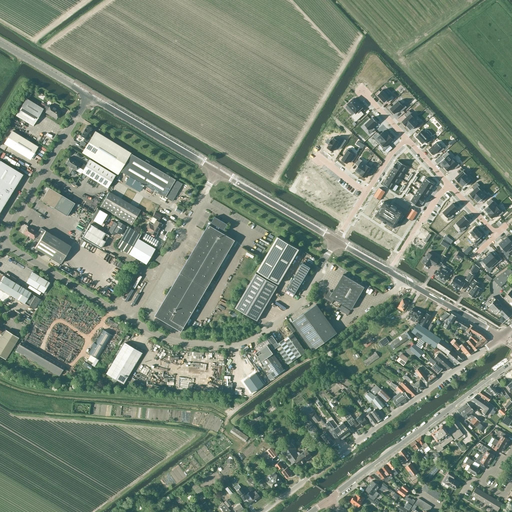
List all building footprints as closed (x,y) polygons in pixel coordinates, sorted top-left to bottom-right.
[(384,65),(382,62),(377,57),(374,60),(379,65),(381,67),(384,65)] [(366,77),(365,78),(368,82),(369,81),(374,86),(377,83),(380,87),(386,81),(383,78),(381,80),(372,71),(369,74),(369,73),(365,77),(366,77)] [(382,90),(377,95),(380,98),(381,100),(382,100),(384,103),(387,100),(389,103),(394,98),(392,95),(389,98),(382,90)] [(33,126),(42,110),(43,109),(26,98),(16,115),(33,126)] [(354,99),(347,104),(348,104),(355,113),(353,115),(351,116),(356,121),(363,114),(359,110),(362,107),(354,99)] [(398,101),(390,109),(395,114),(399,109),(401,112),(407,107),(404,104),(402,106),(398,101)] [(45,106),(43,109),(42,110),(46,112),(46,113),(56,119),(61,111),(50,105),(49,108),(45,106)] [(406,117),(402,121),(406,126),(416,117),(412,112),(411,113),(409,110),(404,115),(406,117)] [(372,117),(364,125),(369,130),(368,131),(370,133),(375,129),(373,127),(377,122),(372,117)] [(416,117),(406,126),(410,130),(415,126),(417,128),(421,124),(419,121),(418,122),(414,118),(416,117)] [(85,129),(83,132),(81,136),(85,138),(84,140),(89,143),(92,138),(90,136),(94,129),(87,126),(85,129)] [(12,131),(4,144),(30,159),(37,146),(12,131)] [(378,132),(372,137),(375,140),(379,144),(389,135),(388,134),(388,135),(389,134),(386,131),(386,132),(384,131),(380,135),(378,132)] [(420,131),(415,136),(418,139),(420,141),(423,144),(425,142),(427,144),(433,139),(430,136),(428,139),(420,131)] [(117,174),(130,153),(96,132),(92,138),(89,143),(82,153),(117,174)] [(389,135),(379,144),(383,148),(382,148),(385,151),(390,146),(388,143),(393,139),(391,138),(392,137),(390,134),(389,135)] [(329,145),(327,147),(333,151),(336,146),(340,149),(346,140),(341,137),(339,140),(334,137),(332,140),(331,140),(328,144),(329,145)] [(428,150),(433,155),(437,151),(440,153),(444,149),(442,146),(441,147),(436,142),(428,150)] [(345,153),(341,160),(347,163),(349,161),(351,162),(355,157),(352,155),(354,152),(348,149),(347,150),(347,149),(344,153),(345,153)] [(445,158),(440,162),(444,166),(444,167),(454,158),(452,159),(448,155),(449,154),(447,152),(442,156),(445,158)] [(177,181),(131,154),(121,172),(172,201),(182,184),(177,181)] [(78,167),(83,170),(86,165),(80,162),(80,163),(70,157),(65,164),(75,170),(78,167)] [(454,158),(444,167),(448,171),(453,167),(455,169),(460,165),(457,163),(458,162),(454,158)] [(86,165),(83,170),(81,172),(107,188),(115,175),(89,159),(86,165)] [(358,166),(355,171),(360,174),(367,163),(366,165),(361,162),(362,161),(359,159),(356,164),(358,166)] [(0,160),(0,211),(23,174),(0,160)] [(395,164),(393,166),(403,172),(407,167),(397,160),(397,161),(395,164)] [(367,163),(360,174),(365,178),(368,172),(371,174),(374,169),(372,167),(372,166),(367,163)] [(29,164),(26,170),(33,173),(36,167),(29,164)] [(392,169),(390,172),(399,178),(403,172),(393,166),(392,169)] [(459,174),(455,178),(459,183),(469,173),(464,169),(464,170),(462,167),(457,172),(459,174)] [(390,172),(387,178),(396,184),(399,178),(390,172)] [(469,173),(459,183),(463,187),(467,183),(470,185),(474,181),(472,178),(471,179),(467,175),(469,174),(469,173)] [(383,183),(383,184),(392,190),(392,189),(396,184),(387,178),(383,184),(383,183)] [(425,178),(421,184),(430,190),(434,184),(425,178)] [(474,190),(469,194),(471,195),(470,196),(472,199),(473,198),(483,189),(479,185),(477,182),(472,187),(474,190)] [(421,184),(418,190),(427,196),(430,190),(421,184)] [(67,216),(74,203),(49,187),(46,192),(47,193),(42,200),(50,205),(49,205),(67,216)] [(385,192),(379,188),(373,196),(380,200),(385,192)] [(483,189),(473,198),(474,199),(474,198),(478,203),(482,198),(484,201),(489,196),(486,194),(485,195),(482,191),(483,189)] [(418,190),(414,195),(424,202),(425,199),(427,196),(418,190)] [(131,225),(140,210),(109,192),(100,207),(131,225)] [(410,201),(420,207),(422,204),(424,202),(414,195),(410,201)] [(489,205),(484,209),(488,214),(496,206),(492,203),(493,201),(491,199),(486,203),(489,205)] [(384,201),(375,216),(382,220),(382,221),(386,224),(386,223),(394,228),(403,213),(384,201)] [(452,203),(443,212),(447,217),(449,220),(454,216),(452,213),(457,208),(452,203)] [(488,214),(492,218),(497,214),(499,217),(503,212),(501,210),(502,209),(498,205),(496,206),(488,214)] [(412,221),(417,212),(411,208),(406,217),(412,221)] [(155,212),(152,216),(144,230),(149,232),(148,232),(156,236),(162,224),(156,220),(156,219),(158,220),(161,215),(155,212)] [(464,216),(456,223),(460,228),(459,229),(462,231),(466,227),(464,225),(469,221),(464,216)] [(184,266),(155,316),(181,331),(211,281),(223,260),(225,257),(227,253),(235,240),(219,231),(220,228),(224,230),(227,224),(215,217),(211,222),(211,223),(212,223),(211,226),(208,225),(206,229),(184,266)] [(114,222),(108,231),(115,235),(116,232),(120,234),(125,226),(118,221),(116,223),(114,222)] [(90,224),(82,237),(101,248),(109,235),(90,224)] [(37,232),(28,226),(24,233),(38,242),(42,235),(45,231),(40,228),(37,232)] [(128,227),(125,231),(116,246),(129,254),(146,264),(155,249),(138,239),(141,234),(128,227)] [(475,227),(469,232),(472,234),(471,235),(474,238),(475,237),(477,240),(474,242),(476,245),(482,240),(479,237),(482,235),(479,232),(477,230),(475,227)] [(45,231),(42,235),(41,238),(38,242),(35,248),(60,263),(71,246),(45,231)] [(145,233),(141,239),(155,248),(159,241),(145,233)] [(277,236),(257,271),(278,284),(299,249),(277,236)] [(511,241),(507,237),(503,240),(511,250),(511,249),(511,241)] [(443,240),(440,244),(447,248),(450,244),(443,240)] [(502,240),(499,243),(500,243),(499,244),(504,249),(502,252),(507,257),(509,254),(508,253),(511,250),(503,240),(503,241),(502,240)] [(490,252),(486,256),(495,266),(499,262),(499,263),(502,260),(497,256),(495,258),(490,252)] [(434,258),(435,257),(428,253),(422,262),(429,267),(431,264),(435,266),(438,260),(434,258)] [(486,256),(482,260),(487,265),(485,267),(489,272),(492,270),(491,269),(495,266),(486,256)] [(13,261),(10,267),(22,273),(25,268),(13,261)] [(303,263),(287,290),(294,294),(310,267),(303,263)] [(475,264),(470,272),(475,275),(479,268),(475,264)] [(440,267),(436,274),(439,277),(441,279),(442,278),(445,281),(452,271),(447,268),(446,270),(440,267)] [(511,271),(509,268),(493,279),(500,287),(505,282),(511,275),(511,271)] [(32,272),(26,282),(43,293),(50,282),(32,272)] [(470,272),(465,279),(470,282),(475,276),(470,272)] [(257,320),(277,286),(256,273),(235,308),(257,320)] [(324,298),(332,303),(334,299),(351,309),(364,287),(343,274),(331,293),(328,291),(324,298)] [(5,277),(0,284),(0,288),(24,303),(30,293),(5,277)] [(455,277),(450,284),(454,286),(456,288),(460,290),(465,283),(455,277)] [(473,297),(474,297),(475,298),(481,289),(477,286),(479,283),(474,280),(470,286),(473,288),(469,294),(470,295),(470,297),(472,298),(473,297)] [(38,295),(31,305),(37,309),(44,299),(38,295)] [(488,301),(491,304),(489,306),(495,313),(497,310),(506,320),(511,314),(496,299),(495,299),(493,296),(488,301)] [(403,299),(398,308),(403,311),(408,303),(403,299)] [(316,304),(292,322),(313,350),(337,333),(316,304)] [(416,320),(419,321),(423,314),(420,312),(421,312),(420,312),(418,311),(419,311),(418,311),(415,309),(415,310),(413,308),(409,314),(411,316),(412,317),(410,320),(415,323),(416,320)] [(426,313),(420,324),(424,328),(431,316),(426,313)] [(450,326),(456,317),(451,314),(448,319),(448,320),(446,323),(445,323),(444,324),(445,325),(444,327),(449,330),(451,327),(450,326)] [(466,331),(470,325),(457,318),(454,323),(463,328),(462,330),(465,332),(466,331)] [(424,328),(420,324),(419,324),(418,323),(411,332),(421,338),(425,341),(435,348),(436,346),(447,354),(447,355),(448,357),(457,364),(462,360),(451,350),(453,347),(441,339),(424,328)] [(490,340),(486,335),(482,332),(474,327),(470,325),(466,331),(469,333),(467,334),(469,337),(471,338),(466,342),(474,351),(490,340)] [(2,335),(0,339),(0,355),(6,359),(19,338),(6,330),(3,335),(2,335)] [(99,359),(113,335),(102,330),(88,354),(99,359)] [(414,337),(409,330),(391,343),(389,344),(393,349),(395,348),(409,339),(409,340),(414,337)] [(274,349),(276,347),(288,364),(306,352),(293,333),(278,343),(272,335),(267,339),(274,349)] [(374,342),(371,337),(363,343),(366,347),(374,342)] [(382,348),(389,342),(385,337),(378,342),(382,348)] [(423,346),(422,345),(425,341),(421,338),(416,345),(421,349),(423,346)] [(465,342),(461,346),(456,341),(452,344),(457,350),(460,347),(467,356),(474,352),(468,345),(465,342)] [(59,376),(64,367),(21,342),(15,351),(59,376)] [(142,353),(124,342),(106,373),(123,384),(142,353)] [(419,358),(424,352),(414,343),(409,349),(419,358)] [(273,353),(267,345),(261,349),(260,349),(260,350),(256,353),(261,361),(273,378),(285,369),(273,353)] [(454,366),(457,364),(448,357),(440,351),(434,358),(449,370),(454,366)] [(179,357),(173,357),(173,366),(185,366),(185,355),(182,355),(182,352),(179,352),(179,357)] [(379,357),(375,352),(363,360),(367,366),(379,357)] [(402,355),(398,360),(403,365),(408,359),(402,355)] [(433,365),(431,367),(438,374),(442,368),(431,358),(428,361),(433,365)] [(427,386),(437,378),(434,373),(430,376),(429,374),(427,376),(420,367),(415,371),(427,386)] [(256,373),(244,381),(252,393),(264,384),(256,373)] [(402,377),(404,380),(409,383),(412,380),(405,374),(402,377)] [(209,381),(206,381),(206,388),(216,388),(216,381),(214,381),(214,379),(208,379),(209,381)] [(412,386),(416,391),(418,393),(425,387),(419,379),(414,384),(412,382),(410,384),(412,386)] [(409,383),(404,380),(399,384),(405,390),(412,397),(418,393),(416,391),(409,383)] [(497,380),(491,384),(492,384),(496,390),(499,393),(501,395),(503,393),(501,392),(500,390),(499,391),(497,389),(501,386),(497,380)] [(396,388),(401,393),(405,390),(399,384),(398,386),(396,388)] [(489,386),(486,388),(483,391),(491,396),(494,394),(495,396),(499,393),(496,390),(492,384),(491,384),(489,385),(489,386)] [(380,396),(380,395),(386,401),(390,397),(382,389),(381,390),(376,385),(370,391),(375,395),(377,393),(380,396)] [(491,396),(483,391),(482,390),(477,394),(487,401),(491,396)] [(370,402),(372,400),(380,409),(385,405),(377,396),(377,397),(369,392),(365,396),(370,402)] [(393,401),(398,407),(410,399),(405,392),(395,399),(393,396),(391,398),(393,401)] [(493,410),(495,408),(493,406),(476,394),(470,399),(485,409),(481,414),(485,417),(486,415),(488,417),(490,414),(489,412),(491,408),(493,410)] [(271,400),(265,404),(268,409),(274,405),(271,400)] [(466,402),(461,406),(466,411),(468,409),(470,412),(475,408),(472,406),(470,407),(466,402)] [(474,417),(466,411),(461,406),(457,409),(461,415),(462,414),(465,418),(468,416),(473,419),(474,417)] [(370,407),(368,409),(371,413),(377,422),(382,419),(375,410),(373,411),(370,407)] [(377,422),(371,413),(368,409),(366,411),(369,414),(366,416),(373,425),(377,422)] [(343,414),(351,426),(354,424),(358,429),(368,422),(362,414),(354,420),(347,411),(343,414)] [(262,418),(259,414),(247,422),(251,427),(262,418)] [(320,420),(316,414),(312,418),(316,423),(320,420)] [(473,419),(470,421),(475,426),(480,421),(475,416),(474,417),(473,419)] [(504,418),(501,422),(508,426),(511,422),(504,418)] [(308,429),(313,425),(308,420),(304,423),(308,429)] [(330,432),(333,430),(331,427),(332,426),(329,421),(324,424),(330,432)] [(462,434),(453,421),(444,427),(442,424),(431,433),(436,440),(432,443),(438,452),(443,448),(442,447),(451,440),(453,439),(454,440),(462,434)] [(347,426),(342,430),(346,436),(352,432),(347,426)] [(245,442),(249,437),(234,427),(230,432),(245,442)] [(340,441),(346,436),(342,430),(336,434),(340,441)] [(263,440),(267,436),(263,431),(259,435),(263,440)] [(328,434),(327,432),(326,432),(321,436),(321,437),(323,439),(329,447),(335,443),(328,434)] [(498,440),(498,441),(505,445),(509,440),(505,438),(507,435),(502,432),(500,435),(499,437),(500,437),(498,440)] [(422,440),(423,439),(421,436),(416,440),(418,443),(419,442),(421,445),(420,446),(423,449),(426,448),(429,446),(425,442),(424,443),(422,440)] [(492,437),(487,445),(491,447),(492,448),(497,451),(500,453),(500,452),(501,450),(502,451),(505,445),(498,441),(498,440),(495,438),(494,439),(492,437)] [(417,449),(420,447),(414,440),(409,444),(414,450),(416,448),(417,449)] [(299,466),(311,456),(306,449),(299,455),(295,449),(296,449),(290,441),(279,448),(285,456),(286,455),(292,464),(295,461),(299,466)] [(490,453),(492,451),(486,447),(482,445),(481,447),(483,449),(482,450),(482,451),(483,452),(481,455),(483,456),(490,461),(493,455),(490,453)] [(273,458),(278,454),(272,446),(267,450),(273,458)] [(414,459),(409,453),(407,454),(403,449),(398,452),(405,461),(406,460),(408,463),(414,459)] [(484,464),(487,466),(490,461),(483,456),(481,455),(482,455),(481,454),(480,456),(477,459),(475,462),(482,466),(484,464)] [(391,469),(390,470),(391,473),(392,472),(395,475),(398,473),(394,467),(396,466),(391,460),(387,464),(391,469)] [(287,467),(284,469),(282,467),(283,467),(279,462),(275,465),(279,470),(280,469),(282,471),(287,478),(292,474),(287,467)] [(410,463),(405,467),(411,476),(417,472),(410,463)] [(381,468),(386,475),(389,478),(392,476),(391,475),(392,474),(391,473),(390,470),(385,464),(381,468)] [(470,464),(469,466),(466,471),(475,476),(479,470),(472,465),(470,464)] [(428,475),(431,477),(440,467),(437,465),(428,475)] [(390,479),(389,478),(386,475),(381,468),(376,471),(381,479),(382,481),(383,480),(385,483),(390,479)] [(454,479),(456,476),(449,471),(447,475),(449,477),(445,483),(455,490),(459,483),(454,479)] [(267,482),(272,489),(282,482),(277,475),(276,475),(274,472),(269,477),(270,478),(269,479),(270,480),(267,482)] [(372,481),(368,485),(375,490),(378,488),(382,491),(384,489),(385,490),(387,487),(383,484),(381,487),(379,486),(372,481)] [(372,495),(375,490),(368,485),(365,490),(372,495)] [(240,495),(244,492),(240,487),(236,490),(240,495)] [(401,487),(397,492),(404,497),(407,492),(401,487)] [(472,496),(476,498),(481,490),(476,487),(471,495),(470,494),(468,498),(470,499),(472,496)] [(478,499),(481,501),(482,501),(486,494),(481,490),(476,498),(474,501),(476,502),(478,499)] [(251,491),(249,492),(244,495),(248,500),(251,504),(260,498),(255,491),(252,493),(251,491)] [(355,496),(350,502),(358,507),(364,498),(360,495),(359,497),(356,494),(355,496)] [(486,494),(482,501),(481,501),(479,504),(481,505),(483,502),(486,504),(487,504),(491,497),(486,494)] [(380,502),(376,500),(376,499),(375,501),(374,500),(369,496),(367,499),(372,502),(378,506),(380,502)] [(492,508),(497,500),(491,497),(487,504),(486,504),(484,507),(486,509),(488,505),(491,507),(492,508)] [(223,511),(224,511),(229,509),(227,507),(231,505),(227,499),(224,502),(224,504),(219,507),(223,511)] [(502,503),(497,500),(492,508),(491,507),(489,510),(491,511),(493,508),(497,511),(502,503)] [(237,511),(243,508),(239,503),(233,508),(235,511),(237,511)]
